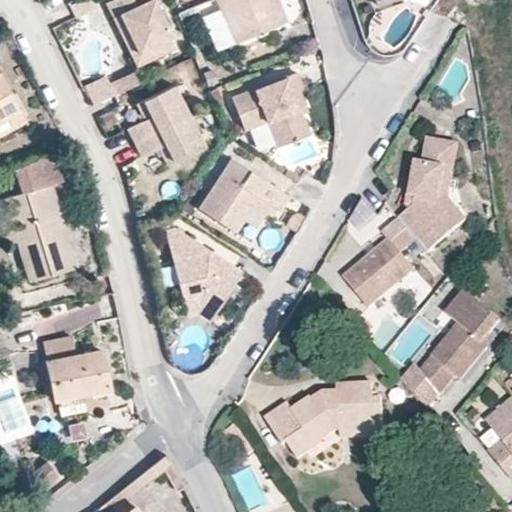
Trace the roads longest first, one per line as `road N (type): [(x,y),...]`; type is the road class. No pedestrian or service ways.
road 1 (residential): [(172,423),(91,159),(24,14),(9,0)]
road 2 (residential): [(172,423),(221,379),(326,222),(354,142)]
road 3 (residential): [(354,142),(446,17)]
road 4 (residential): [(354,142),(318,0)]
road 5 (residential): [(64,511),(172,423)]
